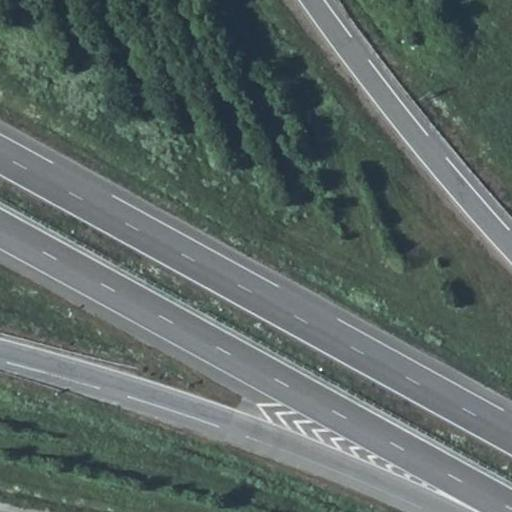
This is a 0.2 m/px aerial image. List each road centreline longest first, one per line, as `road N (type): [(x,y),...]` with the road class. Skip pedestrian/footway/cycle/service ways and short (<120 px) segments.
road 1 (trunk): [(511,435),(0,154)]
road 2 (trunk): [(0,228),(511,508)]
road 3 (trunk): [(0,348),(231,419),(451,511)]
road 4 (trunk): [(511,252),(306,0)]
